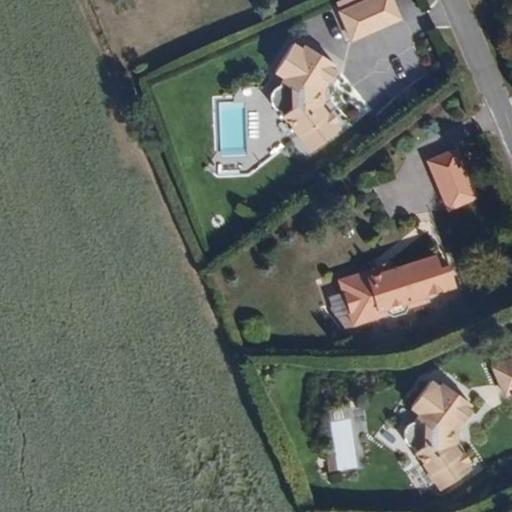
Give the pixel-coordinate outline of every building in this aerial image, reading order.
[(347,44),(395,24),(385,0),(375,0),(336,17),(347,44)] [(304,157),(332,136),(327,130),(331,127),(324,117),(320,120),(313,111),(313,94),(319,84),(323,87),(329,77),(325,74),(328,69),(299,50),(296,55),(286,49),(269,76),(278,83),(273,92),(272,92),(271,92),(270,92),(270,93),(269,93),(268,94),(267,95),(266,96),(265,97),(265,98),(264,98),(264,99),(264,100),(264,101),(263,101),(263,102),(263,103),(263,104),(263,105),(263,106),(263,107),(264,108),(264,109),(264,110),(265,111),(266,112),(267,113),(267,114),(268,114),(268,115),(269,115),(270,115),(270,116),(271,116),(272,116),(273,117),(304,157)] [(397,56),(405,75),(422,68),(414,49),(397,56)] [(220,157),(244,157),(246,104),(221,103),(220,157)] [(420,162),(441,211),(469,198),(447,150),(420,162)] [(438,254),(429,257),(434,270),(442,267),(438,254)] [(420,298),(449,288),(442,267),(434,270),(429,257),(385,271),(372,276),(370,270),(369,270),(336,282),(340,294),(335,295),(342,315),(347,314),(351,327),(381,317),(386,320),(399,315),(402,310),(422,303),(420,298)] [(368,268),(369,270),(370,270),(372,276),(385,271),(383,264),(368,268)] [(331,283),(335,295),(340,294),(336,282),(331,283)] [(347,329),(351,327),(347,314),(342,315),(347,329)] [(499,399),(511,393),(511,360),(487,371),(499,399)] [(413,457),(443,498),(472,478),(467,471),(471,469),(464,459),(460,462),(453,452),(453,435),(460,426),(464,429),(471,419),(467,416),(470,411),(442,391),(439,395),(430,389),(410,415),(419,422),(413,430),(412,431),(411,431),(410,432),(409,433),(408,433),(408,434),(407,434),(407,435),(406,436),(405,437),(405,438),(404,438),(404,439),(404,440),(404,441),(403,442),(403,443),(403,444),(403,445),(404,446),(404,447),(404,448),(404,449),(405,449),(405,450),(405,451),(406,451),(406,452),(407,453),(408,454),(409,455),(410,455),(410,456),(411,456),(412,457),(413,457)]
